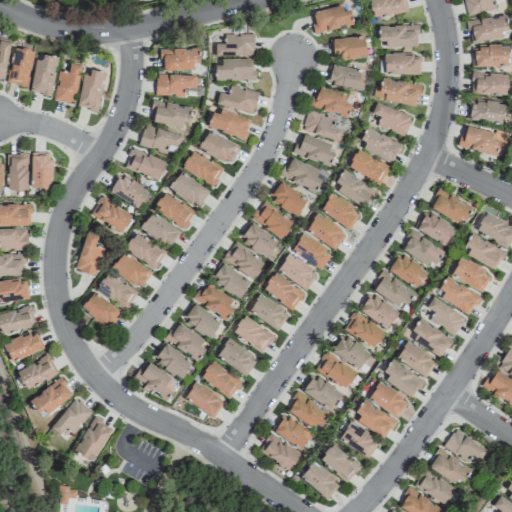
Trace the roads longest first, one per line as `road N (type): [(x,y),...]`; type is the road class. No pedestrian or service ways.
road 1 (residential): [(130,31),(129,98),(58,242),(65,326),(114,396),(298,511)]
road 2 (residential): [(436,0),(448,88),(427,159),(223,459)]
road 3 (residential): [(96,378),(148,327),(260,169),(294,60)]
road 4 (track): [(229,511),(241,497),(181,455),(145,511),(7,397),(0,372)]
road 5 (residential): [(265,0),(90,34),(53,28),(0,4)]
road 6 (residential): [(511,297),(449,396),(358,511)]
